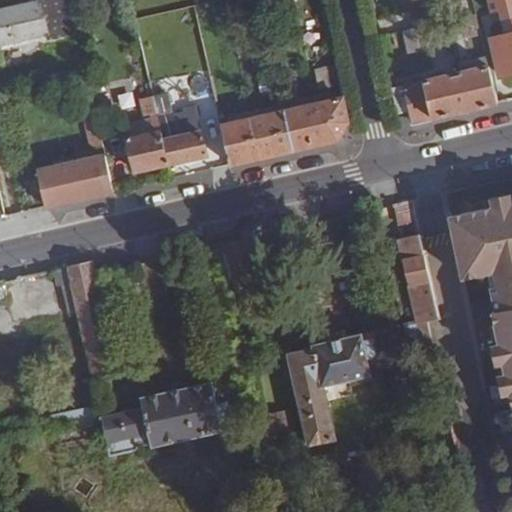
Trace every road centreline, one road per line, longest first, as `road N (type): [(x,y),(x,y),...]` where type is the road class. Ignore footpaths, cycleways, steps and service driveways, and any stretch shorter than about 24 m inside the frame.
road 1 (secondary): [(0,256),(386,168)]
road 2 (residential): [(386,168),(347,0)]
road 3 (secondary): [(386,168),(511,139)]
